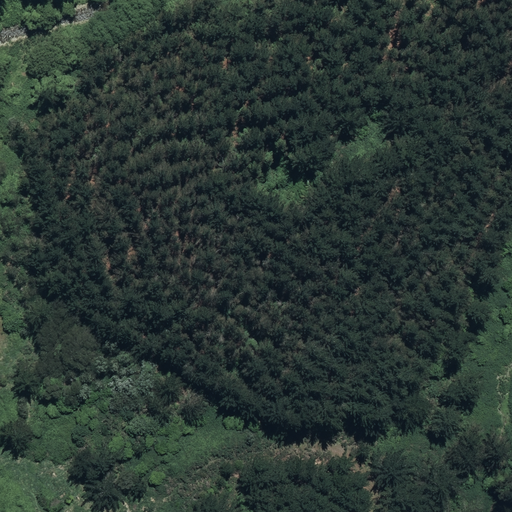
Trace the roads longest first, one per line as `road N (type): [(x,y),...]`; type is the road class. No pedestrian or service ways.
road 1 (track): [(157,511),(231,456),(320,445),(362,466),(375,511)]
road 2 (track): [(0,86),(37,44),(103,0)]
